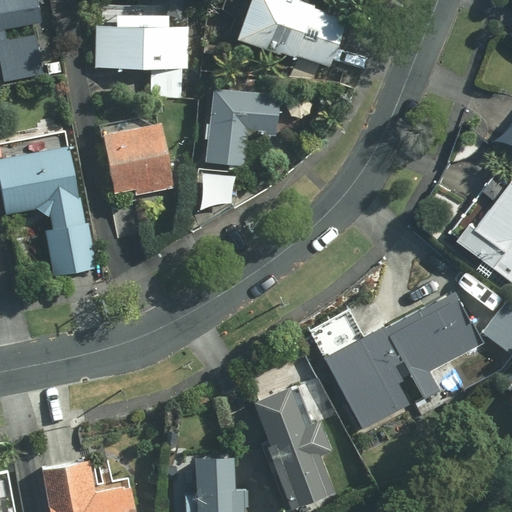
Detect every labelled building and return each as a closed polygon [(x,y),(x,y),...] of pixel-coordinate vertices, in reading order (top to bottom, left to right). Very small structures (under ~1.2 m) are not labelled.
[(0,0),(0,83),(41,77),(35,37),(6,41),(5,31),(39,26),(35,0),(0,0)] [(344,13),(298,0),(247,0),(235,44),(328,70),(344,13)] [(113,17),(113,30),(95,30),(95,71),(149,70),(149,99),(182,99),(181,70),(187,70),(186,28),(165,29),(165,16),(113,17)] [(275,92),(206,92),(206,171),(247,171),(247,139),(274,139),(275,92)] [(159,124),(100,135),(112,201),(171,190),(159,124)] [(68,147),(0,161),(0,218),(0,219),(44,210),(48,230),(42,231),(52,280),(95,271),(68,147)] [(511,178),(500,169),(449,233),(511,283),(511,178)] [(233,175),(202,174),(201,206),(232,207),(233,175)] [(476,333),(454,291),(319,360),(356,432),(406,406),(395,385),(400,382),(393,367),(401,363),(428,417),(449,406),(430,368),(481,342),(476,333)] [(284,385),(245,402),(292,507),(332,489),(317,455),(328,450),(315,421),(303,426),(284,385)] [(224,453),(188,456),(191,511),(240,511),(239,488),(226,488),(224,453)] [(93,493),(86,463),(37,474),(45,511),(132,511),(127,485),(93,493)]
